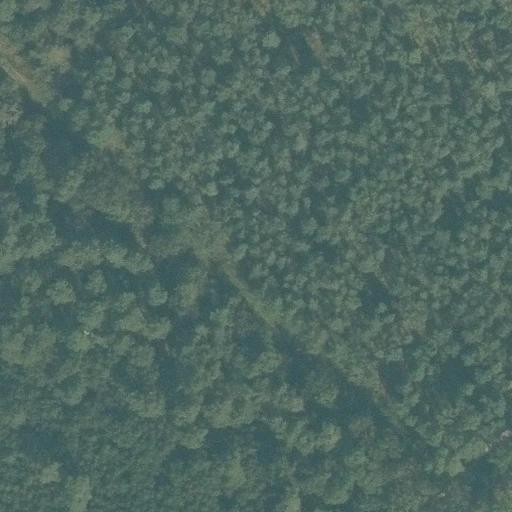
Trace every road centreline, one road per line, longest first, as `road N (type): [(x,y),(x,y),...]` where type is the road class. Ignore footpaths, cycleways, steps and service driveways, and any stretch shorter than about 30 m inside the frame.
road 1 (track): [(0,63),(444,495)]
road 2 (track): [(146,0),(0,144)]
road 3 (track): [(511,424),(428,511)]
